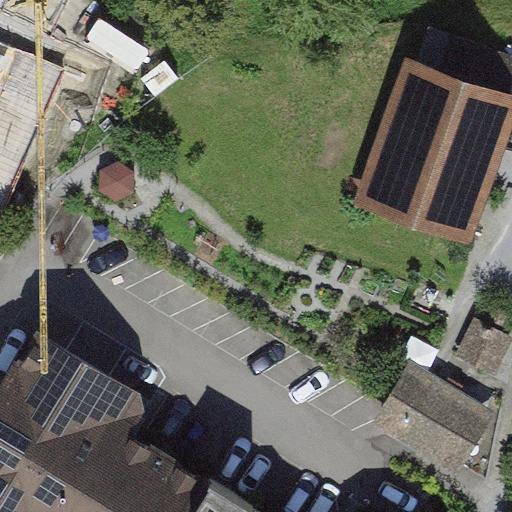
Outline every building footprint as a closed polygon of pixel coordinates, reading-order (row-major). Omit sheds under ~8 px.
[(54,58),(0,37),(0,159),(13,164),(54,58)] [(360,201),(469,240),(511,122),(511,98),(411,62),(360,201)] [(511,321),(511,319),(494,312),(486,330),(477,325),(463,354),(497,370),(511,340),(505,337),(511,321)] [(156,390),(34,319),(0,377),(0,511),(265,511),(131,433),(156,390)] [(492,415),(415,369),(382,423),(459,470),(492,415)]
